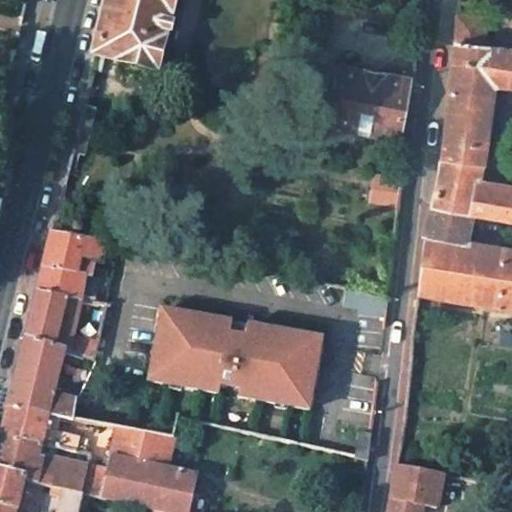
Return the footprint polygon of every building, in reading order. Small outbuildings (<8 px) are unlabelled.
[(94,68),(102,70),(105,54),(155,67),(172,0),(110,0),(108,12),(94,68)] [(485,162),(495,82),(511,84),(511,48),(483,45),(486,18),(458,15),(443,142),(439,175),(432,207),(469,213),(511,220),(511,184),(478,178),(480,161),(485,162)] [(413,95),(404,93),(407,79),(344,68),(335,123),(408,135),(412,103),(413,95)] [(79,128),(92,132),(97,112),(84,109),(79,128)] [(86,157),(92,132),(79,128),(73,153),(86,157)] [(403,179),(377,175),(373,200),(400,205),(403,179)] [(463,239),(469,213),(432,207),(429,217),(425,233),(463,239)] [(86,276),(92,276),(95,261),(103,262),(107,242),(53,232),(45,265),(38,292),(81,300),(86,276)] [(511,247),(463,239),(425,233),(418,289),(464,299),(511,306),(511,247)] [(369,308),(372,292),(345,287),(342,304),(361,307),(369,308)] [(64,350),(68,351),(81,300),(38,292),(32,315),(27,337),(64,350)] [(369,308),(361,307),(359,313),(386,318),(389,295),(372,292),(369,308)] [(199,316),(162,309),(156,342),(161,343),(160,348),(155,347),(149,381),(169,384),(170,381),(182,383),(182,386),(219,393),(220,384),(240,388),(238,397),(275,404),(276,401),(289,403),(288,406),(308,410),(314,377),(309,376),(310,371),(316,372),(322,339),(285,332),(285,336),(272,333),(272,330),(212,318),(211,322),(198,319),(199,316)] [(53,395),(64,350),(27,337),(19,369),(10,405),(50,414),(73,420),(77,402),(53,395)] [(76,451),(79,438),(46,429),(50,414),(10,405),(7,419),(2,436),(43,445),(76,451)] [(169,469),(174,439),(117,428),(111,456),(169,469)] [(360,433),(357,457),(368,460),(371,435),(360,433)] [(40,457),(43,445),(2,436),(0,445),(0,467),(26,474),(25,481),(31,482),(39,484),(64,490),(83,495),(89,467),(40,457)] [(139,507),(159,511),(191,511),(199,476),(169,469),(111,456),(107,472),(101,499),(139,507)] [(386,511),(421,511),(423,506),(437,508),(444,475),(395,466),(392,484),(386,511)] [(23,511),(31,482),(25,481),(26,474),(0,467),(0,505),(16,511),(23,511)] [(107,472),(89,467),(83,495),(101,499),(107,472)] [(32,511),(39,484),(31,482),(23,511),(32,511)] [(59,511),(79,511),(83,495),(64,490),(59,511)]
